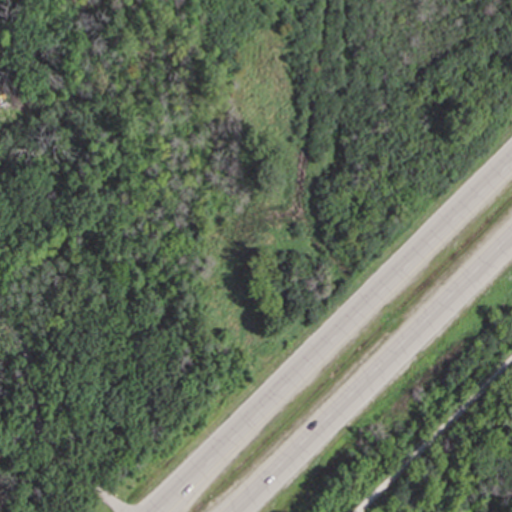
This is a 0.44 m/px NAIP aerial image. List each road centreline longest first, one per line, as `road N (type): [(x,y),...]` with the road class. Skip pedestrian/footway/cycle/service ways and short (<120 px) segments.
road 1 (trunk): [(511,177),(170,511)]
road 2 (trunk): [(245,511),(511,257)]
